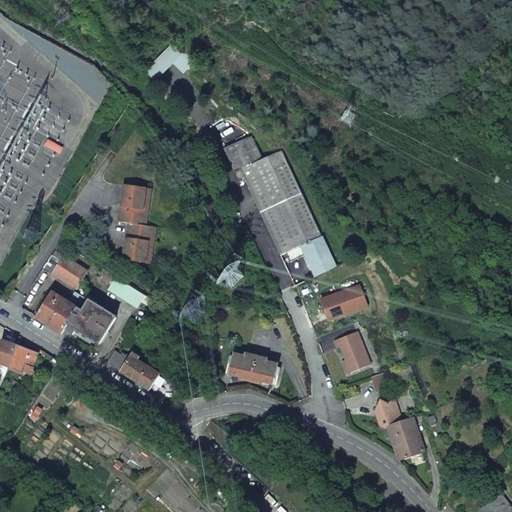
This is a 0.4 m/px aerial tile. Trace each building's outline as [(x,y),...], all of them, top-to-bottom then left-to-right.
[(174,41),(145,69),(156,80),(174,63),(184,73),(195,63),(174,41)] [(200,97),(195,101),(204,110),(208,105),(200,97)] [(245,181),(281,256),(286,254),(322,237),(282,151),(262,159),(252,136),(225,149),(240,183),(245,181)] [(48,140),(45,146),(59,154),(63,148),(48,140)] [(145,189),(123,186),(118,223),(128,224),(145,226),(147,211),(142,210),(145,189)] [(150,190),(145,189),(142,210),(147,211),(150,190)] [(155,228),(145,226),(128,224),(123,261),(145,264),(148,243),(152,243),(155,228)] [(305,256),(315,277),(337,267),(322,237),(286,254),(290,262),(305,256)] [(55,251),(44,269),(77,289),(87,272),(55,251)] [(108,289),(138,308),(145,296),(116,278),(108,289)] [(321,300),(329,322),(368,307),(360,285),(321,300)] [(51,292),(35,318),(38,320),(61,335),(67,325),(78,308),(51,292)] [(74,292),(70,302),(79,307),(84,298),(74,292)] [(78,308),(67,325),(74,329),(99,345),(116,318),(84,298),(79,307),(78,308)] [(352,373),(371,365),(358,332),(335,341),(338,349),(341,348),(352,373)] [(0,347),(0,365),(9,368),(16,346),(1,341),(0,347)] [(16,346),(9,368),(31,376),(38,354),(37,353),(16,346)] [(123,374),(150,391),(159,376),(137,362),(140,358),(132,353),(129,358),(122,355),(121,356),(115,352),(107,364),(123,374)] [(247,352),(246,357),(235,355),(229,375),(272,385),(277,365),(266,362),(267,357),(247,352)] [(352,373),(346,361),(343,362),(348,374),(352,373)] [(391,371),(373,377),(377,389),(395,382),(391,371)] [(395,382),(377,389),(378,392),(396,385),(395,382)] [(378,415),(381,421),(379,422),(380,426),(381,427),(390,424),(403,420),(402,419),(400,419),(395,402),(387,404),(380,401),(375,411),(377,416),(378,415)] [(433,416),(428,419),(431,426),(437,424),(433,416)] [(390,427),(401,460),(422,453),(411,420),(403,422),(403,420),(390,424),(381,427),(385,429),(390,427)] [(386,511),(397,498),(384,489),(372,503),(384,511),(386,511)] [(511,511),(511,509),(501,495),(480,511),(511,511)]
